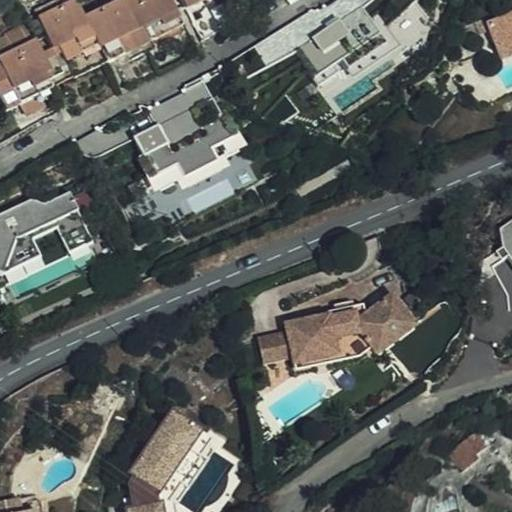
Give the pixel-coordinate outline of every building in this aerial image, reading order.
[(137,0),(133,2),(157,49),(189,33),(173,0),(137,0)] [(225,0),(184,0),(193,16),(225,0)] [(331,0),(288,27),(296,40),(317,74),(346,56),(357,74),(399,48),(369,0),(331,0)] [(133,2),(89,22),(111,70),(157,49),(133,2)] [(65,52),(81,84),(111,70),(89,22),(81,7),(44,24),(59,55),(65,52)] [(511,10),(478,24),(489,52),(511,43),(511,10)] [(511,43),(489,52),(493,63),(511,55),(511,43)] [(12,88),(0,93),(0,100),(9,119),(58,96),(54,88),(60,85),(42,47),(1,65),(12,88)] [(164,222),(256,185),(213,79),(147,106),(155,126),(131,136),(155,193),(153,194),(164,222)] [(65,265),(86,254),(64,207),(42,217),(27,213),(0,224),(0,290),(41,270),(33,255),(56,244),(65,265)] [(511,250),(511,216),(499,223),(511,250)] [(304,356),(306,365),(348,355),(358,350),(366,362),(407,337),(387,304),(361,319),(357,308),(344,312),(345,315),(333,318),(332,314),(318,318),(319,321),(277,331),(279,337),(251,344),(258,372),(288,366),(287,360),(304,356)] [(343,307),(331,311),(332,314),(333,318),(345,315),(344,312),(343,307)] [(288,366),(289,369),(306,365),(304,356),(287,360),(288,366)] [(141,473),(167,491),(210,431),(184,413),(141,473)] [(511,435),(506,438),(500,443),(499,448),(508,469),(511,466),(511,435)] [(173,511),(171,498),(134,503),(135,511),(173,511)]
